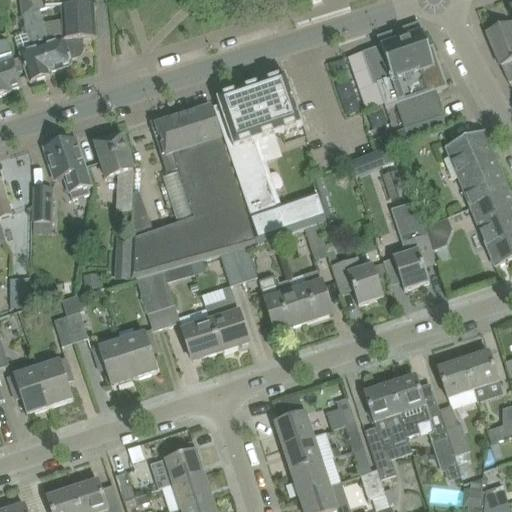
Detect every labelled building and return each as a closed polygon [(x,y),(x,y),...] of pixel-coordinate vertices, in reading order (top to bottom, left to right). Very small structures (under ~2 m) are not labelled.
[(30,86),(51,78),(45,60),(46,60),(43,50),(42,50),(31,21),(37,19),(33,9),(32,3),(29,4),(28,0),(20,0),(22,18),(23,18),(26,27),(25,28),(27,36),(15,40),(19,55),(30,86)] [(82,42),(96,41),(93,7),(87,8),(86,0),(59,0),(60,5),(46,5),(46,10),(65,8),(66,36),(63,37),(63,43),(69,61),(71,62),(79,59),(83,54),(82,42)] [(45,60),(51,78),(52,78),(51,75),(68,70),(71,64),(71,62),(70,62),(69,61),(63,43),(63,37),(51,41),(46,25),(45,26),(40,12),(46,10),(46,5),(46,3),(32,3),(33,9),(37,19),(31,21),(42,50),(43,50),(46,60),(45,60)] [(509,84),(511,82),(511,5),(509,7),(511,15),(511,24),(487,34),(500,67),(509,84)] [(382,50),(364,56),(375,86),(377,85),(386,110),(398,106),(410,142),(449,128),(437,93),(448,89),(434,48),(428,50),(423,34),(381,48),(382,50)] [(0,98),(11,95),(11,93),(22,89),(5,37),(0,37),(0,98)] [(220,108),(214,110),(226,144),(261,245),(327,223),(318,199),(317,199),(279,212),(262,162),(272,159),(273,157),(274,155),(275,153),(275,151),(274,149),(271,138),(275,137),(303,127),(286,78),(236,95),(238,101),(232,103),(230,98),(227,99),(224,100),(223,99),(218,101),(219,107),(220,108)] [(132,242),(130,283),(130,285),(165,275),(192,267),(257,249),(256,246),(250,228),(230,161),(230,160),(226,148),(225,148),(212,109),(156,127),(171,174),(179,171),(195,220),(132,241),(132,242)] [(446,150),(471,211),(509,195),(484,134),(446,150)] [(134,175),(129,158),(123,138),(96,147),(107,180),(119,176),(117,213),(133,211),(134,175)] [(59,146),(45,151),(55,180),(63,178),(65,177),(73,202),(91,197),(88,189),(91,189),(86,174),(75,141),(70,142),(69,140),(59,143),(59,146)] [(393,148),(378,154),(384,169),(399,163),(393,148)] [(398,172),(383,177),(392,204),(407,199),(398,172)] [(0,174),(0,221),(12,217),(8,202),(9,202),(0,174)] [(322,177),(314,180),(328,224),(336,222),(322,177)] [(34,190),(33,225),(54,225),(54,190),(34,190)] [(511,263),(511,201),(509,195),(471,211),(496,270),(511,263)] [(417,205),(391,214),(402,245),(406,258),(394,262),(404,294),(429,285),(423,266),(434,263),(435,267),(437,267),(427,237),(417,205)] [(319,232),(306,236),(315,263),(328,258),(319,232)] [(117,241),(115,283),(130,283),(132,242),(117,241)] [(236,256),(245,285),(257,282),(248,252),(236,256)] [(231,290),(245,285),(236,256),(221,260),(231,290)] [(332,268),(341,299),(343,298),(342,293),(352,290),(359,309),(384,300),(372,266),(360,271),(357,260),(332,268)] [(195,278),(192,267),(165,275),(169,286),(195,278)] [(294,295),(305,327),(333,317),(323,285),(321,286),(317,275),(303,280),(307,290),(294,295)] [(101,276),(82,279),(85,294),(104,291),(101,276)] [(150,280),(161,312),(175,308),(164,276),(150,280)] [(148,317),(161,312),(150,280),(137,283),(148,317)] [(276,336),(305,327),(294,295),(280,299),(274,280),(260,285),(266,304),(265,304),(276,336)] [(228,308),(209,315),(211,321),(222,354),(249,345),(232,296),(225,298),(228,308)] [(68,319),(77,345),(89,341),(81,315),(85,314),(80,299),(63,305),(68,319)] [(193,328),(182,331),(193,363),(222,354),(211,321),(209,315),(208,311),(189,317),(193,328)] [(63,349),(77,345),(68,319),(54,323),(63,349)] [(134,330),(120,335),(123,343),(136,382),(159,375),(151,352),(157,350),(151,334),(136,339),(134,330)] [(112,390),(136,382),(123,343),(94,353),(99,369),(104,367),(112,390)] [(0,370),(8,368),(0,344),(0,370)] [(464,363),(474,393),(499,385),(489,355),(464,363)] [(38,371),(51,410),(74,403),(67,380),(72,378),(67,362),(38,371)] [(448,402),(474,393),(464,363),(438,372),(448,402)] [(28,418),(51,410),(38,371),(9,381),(15,397),(20,395),(28,418)] [(390,388),(407,439),(420,435),(417,426),(430,422),(416,379),(390,388)] [(393,444),(407,439),(390,388),(365,396),(375,426),(376,426),(380,440),(391,436),(393,444)] [(339,412),(327,416),(331,431),(344,427),(345,430),(355,426),(347,401),(337,405),(339,412)] [(286,421),(276,425),(282,443),(284,450),(314,440),(306,415),(305,415),(286,421)] [(345,430),(353,454),(363,451),(355,426),(345,430)] [(459,428),(447,432),(455,459),(468,454),(470,454),(461,427),(459,428)] [(434,436),(431,437),(440,464),(443,473),(445,472),(458,468),(458,467),(455,459),(447,432),(446,432),(434,436)] [(284,450),(292,474),(322,464),(314,440),(284,450)] [(140,474),(150,470),(153,480),(157,479),(146,445),(132,450),(140,474)] [(496,464),(505,460),(499,445),(490,448),(496,464)] [(339,449),(333,451),(336,460),(342,458),(339,449)] [(353,454),(361,479),(371,475),(363,451),(353,454)] [(388,451),(372,457),(377,473),(380,483),(396,478),(388,451)] [(171,478),(157,482),(160,492),(174,487),(204,477),(196,453),(166,462),(171,478)] [(292,474),(300,498),(330,489),(322,464),(292,474)] [(371,475),(361,479),(369,502),(386,497),(385,494),(382,483),(380,483),(377,473),(371,475)] [(116,479),(124,504),(136,500),(128,475),(116,479)] [(174,487),(182,511),(212,502),(204,477),(174,487)] [(466,492),(464,507),(469,508),(481,508),(483,493),(483,480),(473,484),(472,493),(466,492)] [(73,492),(80,511),(107,511),(98,483),(73,492)] [(486,492),(484,511),(491,511),(509,507),(502,487),(486,492)] [(337,511),(330,489),(300,498),(304,511),(337,511)] [(392,491),(385,494),(386,497),(390,507),(397,505),(392,491)] [(80,511),(73,492),(48,500),(52,511),(80,511)] [(124,504),(126,511),(139,511),(136,500),(124,504)] [(215,511),(212,502),(182,511),(215,511)]
